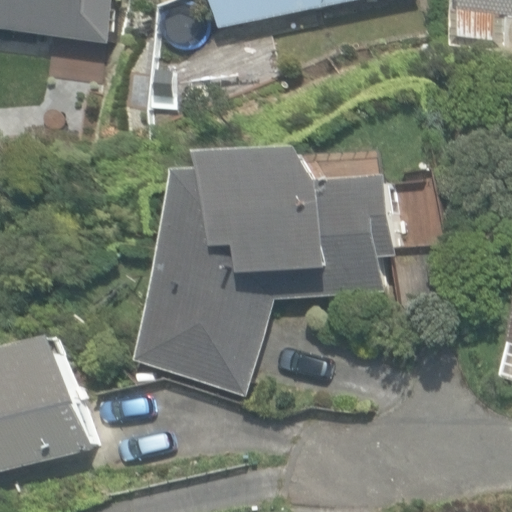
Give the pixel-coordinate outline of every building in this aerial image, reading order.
[(0,0),(0,28),(111,45),(117,0),(0,0)] [(219,0),(225,27),(357,0),(219,0)] [(511,0),(458,0),(453,44),(511,51),(511,0)] [(146,360),(252,395),(284,299),(395,291),(393,258),(410,256),(404,177),(338,182),(322,149),(233,156),(234,172),(207,174),(146,360)] [(0,357),(0,474),(103,449),(76,339),(0,357)] [(511,341),(501,375),(511,378),(511,341)]
